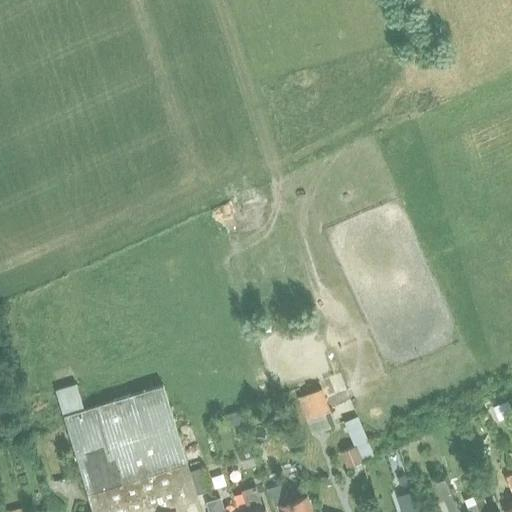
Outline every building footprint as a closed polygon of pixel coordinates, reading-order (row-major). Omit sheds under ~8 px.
[(175,511),(174,505),(193,499),(197,493),(189,470),(163,384),(64,414),(93,511),(175,511)] [(298,394),(312,431),(336,422),(322,385),(298,394)] [(511,410),(507,400),(491,407),(497,420),(511,413),(511,410)] [(235,411),(221,416),(225,426),(238,422),(235,411)] [(374,452),(358,413),(344,419),(355,445),(341,451),(347,464),(374,452)] [(257,463),(251,445),(238,449),(243,467),(257,463)] [(202,466),(189,470),(197,493),(209,489),(202,466)] [(404,474),(397,477),(400,485),(408,482),(404,474)] [(459,511),(443,478),(435,482),(448,511),(459,511)] [(281,511),(310,511),(306,496),(289,502),(283,483),(269,487),(275,507),(280,506),(281,511)] [(249,511),(264,511),(256,485),(243,489),(249,511)] [(412,490),(397,495),(402,511),(417,511),(419,511),(412,490)] [(476,501),(480,511),(486,511),(489,511),(481,492),(473,495),(476,501)] [(469,511),(480,511),(476,501),(473,495),(463,499),(469,511)] [(225,511),(220,496),(206,501),(209,511),(225,511)]
